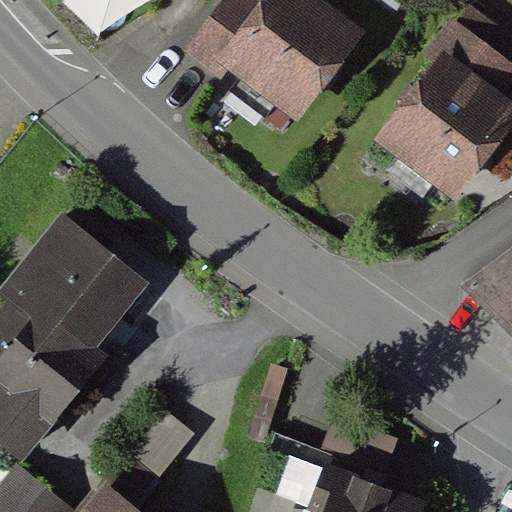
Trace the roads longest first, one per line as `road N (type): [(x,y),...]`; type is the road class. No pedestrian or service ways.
road 1 (tertiary): [(0,9),(195,192),(383,334)]
road 2 (residential): [(383,334),(449,267),(511,223)]
road 3 (tertiary): [(383,334),(490,409)]
